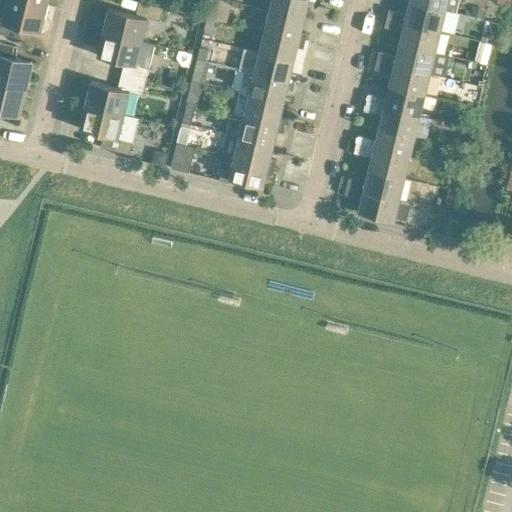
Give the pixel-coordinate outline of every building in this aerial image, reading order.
[(39,32),(46,4),(29,0),(7,0),(3,19),(0,18),(0,32),(19,38),(19,37),(16,36),(19,25),(39,30),(38,31),(39,32)] [(211,0),(208,17),(216,19),(220,0),(211,0)] [(314,6),(315,0),(272,0),(270,10),(304,18),(307,5),(314,6)] [(410,0),(410,1),(446,10),(457,12),(460,0),(410,0)] [(109,7),(103,31),(142,41),(148,17),(161,20),(164,7),(139,1),(136,14),(109,7)] [(410,1),(407,13),(406,14),(401,13),(401,12),(389,9),(387,18),(440,31),(446,10),(410,1)] [(473,6),(470,16),(484,19),(487,9),(473,6)] [(270,10),(265,31),(305,41),(307,33),(301,32),(304,18),(270,10)] [(213,31),(216,19),(208,17),(205,29),(213,31)] [(385,26),(397,29),(397,28),(403,29),(403,31),(400,43),(435,52),(440,31),(387,18),(385,26)] [(142,41),(103,31),(97,55),(124,62),(121,74),(146,80),(151,58),(138,55),(142,41)] [(303,48),(305,41),(265,31),(260,52),(294,60),(297,47),(303,48)] [(0,81),(26,88),(32,60),(31,60),(31,62),(11,57),(14,45),(0,41),(0,81)] [(430,73),(435,52),(400,43),(397,55),(396,56),(390,55),(391,54),(379,51),(377,59),(430,73)] [(200,47),(197,59),(205,61),(208,49),(200,47)] [(243,70),(295,83),(297,75),(290,74),(294,60),(260,52),(243,48),(238,69),(243,70)] [(197,59),(192,80),(203,82),(204,83),(209,62),(205,61),(197,59)] [(374,68),(386,71),(387,70),(393,71),(392,73),(389,85),(425,94),(430,73),(377,59),(374,68)] [(240,91),(249,94),(283,102),(287,89),(293,90),(295,83),(243,70),(238,91),(240,91)] [(91,80),(85,104),(124,114),(130,90),(143,93),(146,80),(121,74),(118,87),(91,80)] [(192,80),(187,101),(195,103),(198,103),(203,82),(192,80)] [(19,115),(26,88),(0,81),(0,108),(18,113),(18,115),(19,115)] [(420,115),(425,94),(389,85),(386,98),(380,97),(380,96),(368,93),(366,101),(420,115)] [(283,102),(249,94),(240,91),(234,112),(285,125),(286,117),(280,115),(283,102)] [(187,101),(182,122),(190,124),(195,103),(187,101)] [(364,110),(376,113),(377,112),(382,113),(382,115),(379,127),(415,136),(420,115),(366,101),(364,110)] [(139,117),(124,114),(85,104),(79,128),(103,134),(100,147),(130,154),(139,117)] [(227,133),(239,136),(273,144),(277,130),(283,132),(285,125),(234,112),(232,112),(227,133)] [(415,136),(379,127),(376,139),(376,140),(370,139),(370,138),(358,135),(356,143),(410,157),(415,136)] [(180,131),(177,143),(185,145),(188,133),(180,131)] [(270,158),(273,144),(239,136),(234,157),(274,167),(276,159),(270,158)] [(195,149),(184,147),(185,145),(177,143),(171,168),(189,172),(195,149)] [(356,143),(354,152),(366,155),(366,154),(372,155),(372,156),(369,169),(405,177),(410,157),(356,143)] [(154,149),(151,163),(164,166),(168,153),(154,149)] [(272,175),(274,167),(234,157),(230,172),(222,170),(219,179),(229,182),(230,179),(263,187),(266,173),(272,175)] [(399,198),(404,177),(369,169),(366,181),(365,182),(360,181),(360,180),(348,177),(346,185),(399,198)] [(344,194),(356,197),(356,196),(362,197),(362,198),(358,211),(394,220),(399,198),(346,185),(344,194)] [(449,189),(447,200),(455,202),(458,191),(449,189)]
